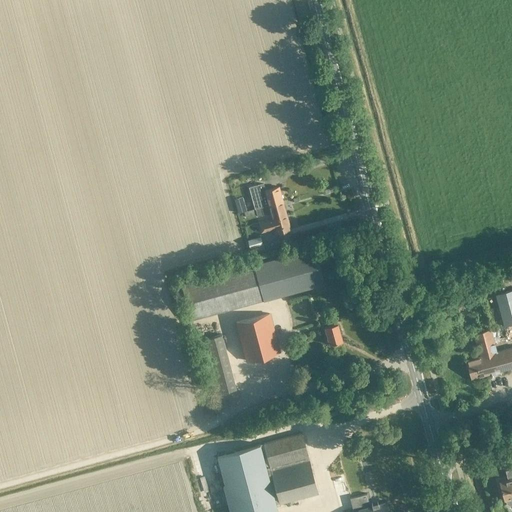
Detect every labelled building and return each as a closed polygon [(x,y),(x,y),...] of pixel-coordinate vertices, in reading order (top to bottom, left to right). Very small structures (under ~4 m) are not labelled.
[(260,172),(248,176),(249,181),(261,177),(260,172)] [(339,174),(340,184),(355,183),(354,173),(339,174)] [(279,187),(279,186),(264,190),(262,183),(249,187),(252,199),(265,195),(268,204),(268,205),(282,201),(278,187),(279,187)] [(271,219),(286,215),(282,201),(268,205),(268,204),(255,208),(257,215),(270,212),(271,219)] [(274,228),(275,232),(275,233),(290,229),(290,228),(286,215),(271,219),(272,219),(259,222),(261,231),(274,228)] [(263,249),(260,236),(247,239),(248,241),(246,242),(247,247),(249,246),(249,247),(247,248),(248,252),(263,249)] [(313,247),(255,263),(265,298),(322,282),(313,247)] [(182,282),(192,318),(265,298),(255,263),(182,282)] [(511,288),(495,293),(503,325),(511,322),(511,288)] [(255,310),(269,310),(269,302),(255,302),(255,310)] [(246,360),(279,351),(269,313),(235,322),(246,360)] [(329,343),(342,340),(337,323),(335,317),(326,319),(327,325),(324,326),(329,343)] [(471,378),(511,367),(511,346),(496,351),(490,329),(473,334),(479,356),(466,359),(471,378)] [(212,394),(236,388),(221,333),(197,340),(212,394)] [(226,399),(218,398),(217,409),(226,409),(226,399)] [(279,503),(318,493),(302,432),(263,442),(279,503)] [(263,442),(217,454),(224,480),(231,511),(277,511),(276,504),(279,503),(263,442)] [(350,456),(354,468),(375,461),(371,450),(350,456)] [(192,464),(199,462),(197,456),(191,458),(192,464)] [(142,465),(155,464),(154,457),(141,459),(142,465)] [(348,475),(340,479),(344,487),(352,483),(348,475)] [(511,503),(511,477),(499,481),(504,500),(506,500),(506,503),(509,504),(511,503)] [(389,511),(387,500),(358,508),(358,511),(389,511)]
